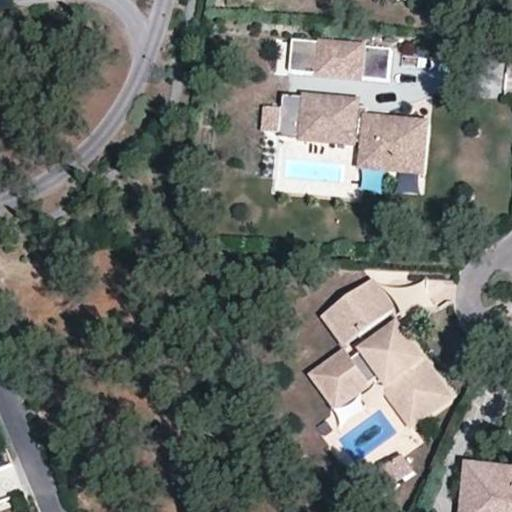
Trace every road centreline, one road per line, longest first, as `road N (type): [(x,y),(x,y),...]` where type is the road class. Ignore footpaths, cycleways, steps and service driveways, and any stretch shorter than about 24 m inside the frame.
road 1 (track): [(180,511),(113,182)]
road 2 (tertiary): [(0,206),(77,164),(127,103),(146,62)]
road 3 (residential): [(0,389),(48,511)]
